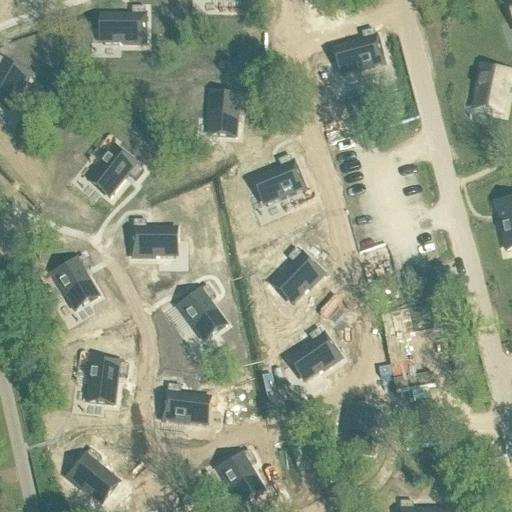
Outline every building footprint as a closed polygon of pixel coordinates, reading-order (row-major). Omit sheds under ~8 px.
[(103,20),(103,21),(104,21),(104,48),(147,48),(147,20),(146,20),(146,12),(133,12),(133,20),(103,20)] [(365,45),(335,53),(336,55),(337,54),(344,80),(360,76),(382,70),(385,69),(378,42),(377,42),(375,34),(362,37),(365,45)] [(0,109),(10,115),(31,78),(6,64),(6,65),(0,61),(0,109)] [(478,97),(475,112),(502,118),(503,113),(504,113),(511,76),(483,70),(478,97)] [(213,97),(209,139),(236,142),(236,143),(237,143),(240,113),(248,114),(249,101),(241,100),(241,99),(213,97)] [(117,151),(90,185),(111,202),(110,203),(111,203),(130,180),(136,185),(144,175),(138,170),(139,169),(117,151)] [(282,174),(255,185),(255,186),(257,186),(267,211),(306,194),(295,168),(294,169),(291,161),(279,166),(282,174)] [(511,203),(496,206),(504,243),(505,243),(507,255),(511,254),(511,203)] [(133,234),(133,262),(176,262),(176,235),(177,235),(177,234),(147,234),(147,226),(134,226),(134,234),(133,234)] [(295,269),(273,290),(274,291),(275,290),(294,309),(324,278),(304,259),(298,254),(289,263),(295,269)] [(77,264),(53,279),(75,315),(98,301),(99,303),(100,302),(84,276),(91,272),(85,261),(78,265),(77,264)] [(201,294),(178,311),(204,345),(226,329),(226,330),(227,330),(209,305),(216,300),(208,290),(202,295),(201,294)] [(314,348),(290,365),(290,366),(291,365),(307,387),(342,363),(326,340),(325,340),(320,333),(310,341),(314,348)] [(93,364),(88,406),(115,409),(115,410),(116,411),(119,381),(128,382),(129,369),(121,368),(121,367),(93,364)] [(167,398),(164,426),(206,431),(209,404),(211,405),(211,403),(181,400),(182,391),(169,390),(168,398),(167,398)] [(351,412),(344,455),(370,459),(370,460),(371,460),(376,431),(385,432),(387,420),(378,418),(379,417),(351,412)] [(86,460),(68,482),(102,509),(118,488),(119,489),(120,488),(97,469),(102,463),(92,454),(87,461),(86,460)] [(243,459),(219,474),(241,511),(264,497),(265,498),(266,497),(250,471),(257,467),(251,456),(243,460),(243,459)]
